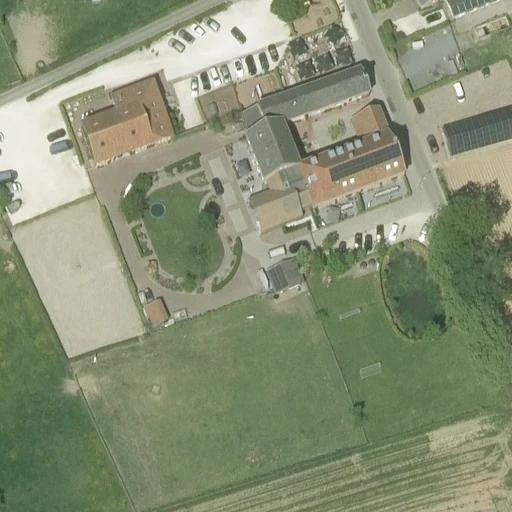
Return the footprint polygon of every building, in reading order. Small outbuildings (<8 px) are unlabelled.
[(444,0),(415,0),(420,11),(445,1),(444,0)] [(453,21),(506,0),(457,0),(446,4),(453,21)] [(279,130),(369,96),(360,75),(242,117),(250,139),(246,141),(264,186),(266,186),(280,222),(312,210),(313,212),(403,178),(376,113),(360,120),(370,146),(297,173),(279,130)] [(94,169),(171,141),(151,87),(111,102),(116,118),(80,130),(94,169)] [(511,115),(442,135),(449,159),(511,140),(511,115)] [(294,261),(265,271),(273,296),(303,286),(294,261)] [(146,308),(152,330),(170,324),(164,303),(146,308)]
